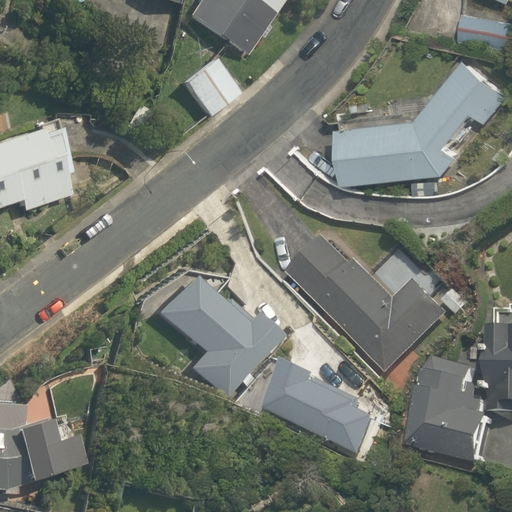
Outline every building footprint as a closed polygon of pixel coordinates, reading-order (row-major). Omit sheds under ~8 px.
[(195,0),(185,15),(244,57),(285,0),(195,0)] [(511,27),(511,12),(463,8),(460,43),(510,47),(511,27)] [(211,60),(180,84),(205,116),(236,93),(211,60)] [(416,121),(340,127),(346,183),(445,174),(459,156),(446,147),(473,112),(488,123),(510,95),(464,60),(416,121)] [(0,207),(15,203),(19,215),(66,199),(62,187),(71,184),(51,125),(0,142),(0,207)] [(325,236),(288,272),(388,373),(449,313),(415,278),(396,297),(357,258),(352,263),(325,236)] [(491,390),(491,411),(511,411),(511,325),(492,326),(491,346),(488,346),(487,355),(490,355),(490,383),(486,383),(487,389),(491,390)] [(479,461),(491,415),(482,413),(486,397),(476,395),(479,384),(471,382),(475,366),(429,354),(407,443),(479,461)] [(319,374),(286,358),(265,408),(361,455),(378,416),(359,407),(363,399),(317,377),(319,374)] [(0,493),(19,494),(19,483),(59,473),(58,469),(82,463),(73,432),(64,435),(60,422),(47,426),(44,414),(18,422),(19,402),(0,400),(0,493)]
